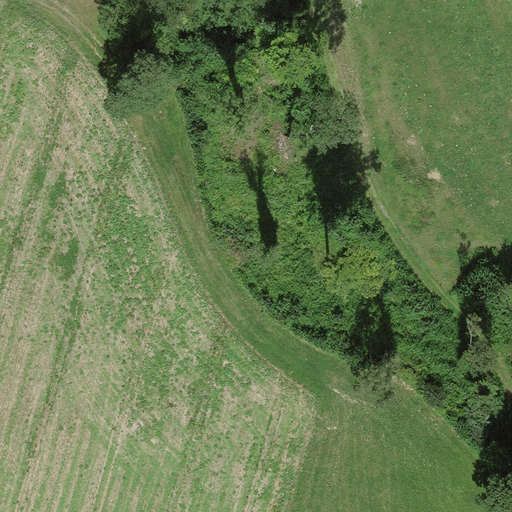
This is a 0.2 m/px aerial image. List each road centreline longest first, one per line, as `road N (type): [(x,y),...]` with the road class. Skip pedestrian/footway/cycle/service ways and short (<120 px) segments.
road 1 (track): [(511,359),(414,230),(332,95),(306,0)]
road 2 (track): [(41,0),(105,65),(168,170)]
